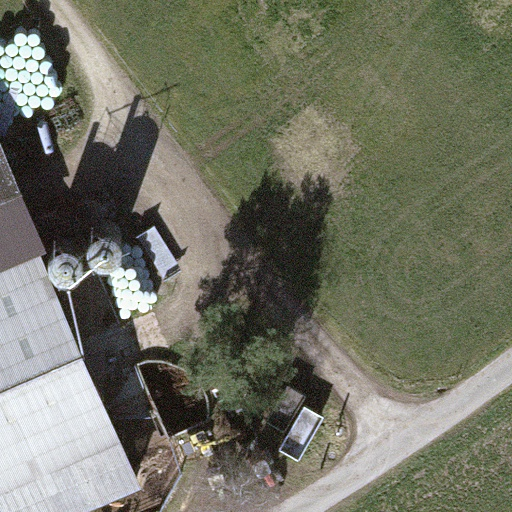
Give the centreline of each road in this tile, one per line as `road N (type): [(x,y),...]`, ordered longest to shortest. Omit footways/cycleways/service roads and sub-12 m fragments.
road 1 (track): [(79,0),(425,440)]
road 2 (unclassified): [(511,380),(368,479),(294,511)]
